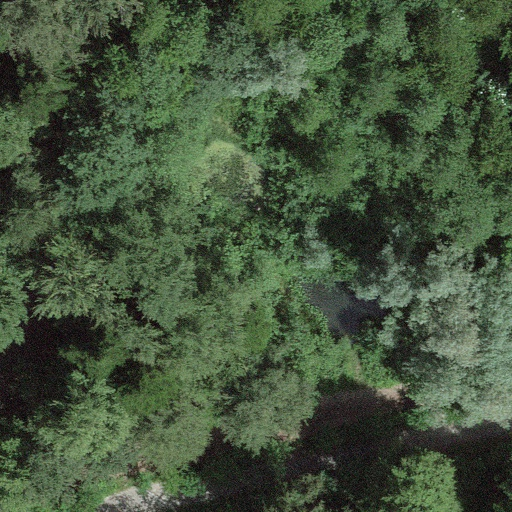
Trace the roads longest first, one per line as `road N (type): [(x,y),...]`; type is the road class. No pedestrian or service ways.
road 1 (track): [(113,511),(511,412)]
road 2 (track): [(0,368),(39,192)]
